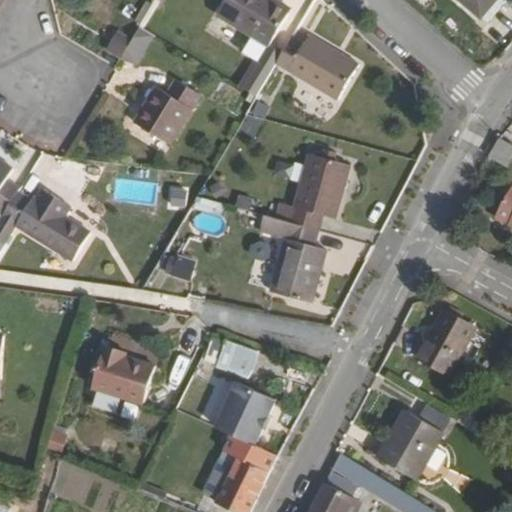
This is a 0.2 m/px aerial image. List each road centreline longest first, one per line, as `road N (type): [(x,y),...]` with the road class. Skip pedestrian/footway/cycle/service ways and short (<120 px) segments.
road 1 (residential): [(282,511),(420,234)]
road 2 (residential): [(491,106),(374,0)]
road 3 (residential): [(420,234),(491,106)]
